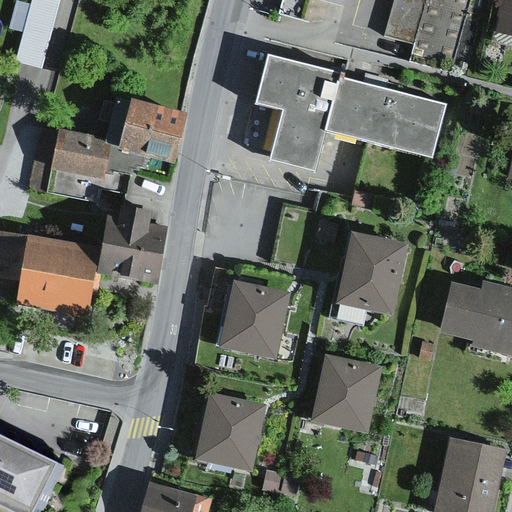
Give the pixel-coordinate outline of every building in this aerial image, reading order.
[(43,0),(27,0),(20,26),(47,34),(55,3),(43,0)] [(280,0),(277,14),(302,21),(307,0),(322,0),(341,5),(342,0),(280,0)] [(470,0),(394,0),(385,32),(414,40),(408,60),(450,72),(470,0)] [(511,0),(499,0),(491,32),(511,37),(511,0)] [(20,26),(11,60),(38,67),(47,34),(20,26)] [(319,129),(333,75),(334,72),(262,54),(249,103),(258,106),(279,111),(269,149),(267,159),(309,170),(319,129)] [(445,104),(333,75),(319,129),(364,140),(423,156),(431,158),(445,104)] [(109,141),(54,128),(47,169),(105,178),(106,171),(129,175),(130,169),(135,170),(136,166),(143,168),(148,157),(167,161),(180,113),(119,97),(109,141)] [(248,143),(269,149),(279,111),(258,106),(248,143)] [(423,156),(364,140),(351,193),(411,208),(423,156)] [(146,210),(111,204),(109,221),(98,219),(89,272),(152,283),(162,225),(144,222),(146,210)] [(314,212),(280,206),(269,262),(303,268),(314,212)] [(320,219),(315,238),(332,243),(337,224),(320,219)] [(402,243),(345,231),(329,303),(387,315),(402,243)] [(90,244),(0,232),(0,276),(10,278),(6,302),(81,312),(90,244)] [(236,272),(234,281),(250,285),(252,276),(236,272)] [(234,281),(228,280),(213,347),(270,359),(277,327),(284,292),(250,285),(234,281)] [(476,288),(446,282),(435,331),(470,338),(467,349),(509,358),(511,345),(511,287),(477,281),(476,288)] [(421,342),(417,358),(429,361),(432,345),(421,342)] [(377,366),(320,355),(306,421),(363,433),(369,401),(377,366)] [(261,404),(205,392),(190,458),(247,471),(254,438),(261,404)] [(110,412),(99,444),(113,448),(121,421),(117,417),(114,414),(110,412)] [(0,505),(13,511),(39,511),(63,466),(0,436),(0,505)] [(489,511),(502,450),(446,438),(430,511),(489,511)] [(280,473),(265,469),(260,490),(275,493),(280,473)] [(298,477),(284,474),(279,493),(294,496),(298,477)] [(340,475),(339,485),(350,487),(352,477),(340,475)] [(205,511),(209,499),(141,480),(132,511),(205,511)]
